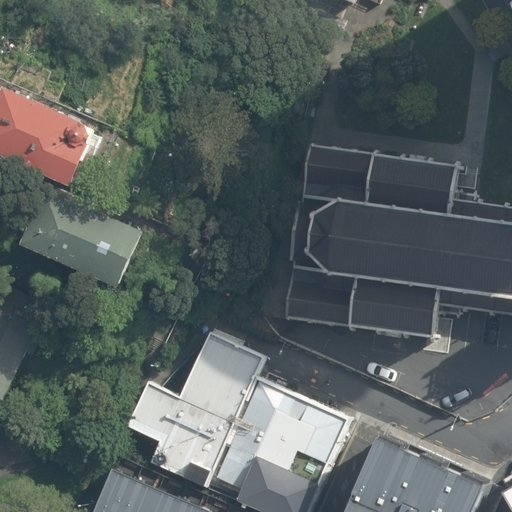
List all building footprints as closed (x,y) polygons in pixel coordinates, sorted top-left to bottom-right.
[(278,0),(341,28),(350,7),(355,9),(357,6),(359,0),(278,0)] [(0,156),(75,191),(80,179),(82,181),(92,157),(89,156),(100,132),(47,108),(47,105),(38,101),(37,104),(0,87),(0,156)] [(457,201),(461,167),(312,145),(287,321),(436,342),(440,313),(461,316),(462,310),(511,316),(511,207),(478,203),(479,197),(462,194),(461,201),(457,201)] [(43,194),(21,248),(122,290),(145,235),(78,208),(79,205),(69,200),(67,204),(43,194)] [(0,287),(0,398),(6,402),(50,304),(2,283),(0,287)] [(270,357),(215,332),(184,397),(152,381),(131,426),(164,441),(153,467),(257,511),(312,511),(355,417),(261,376),(270,357)] [(352,511),(481,511),(494,484),(386,436),(352,511)] [(98,511),(215,511),(118,469),(98,511)]
